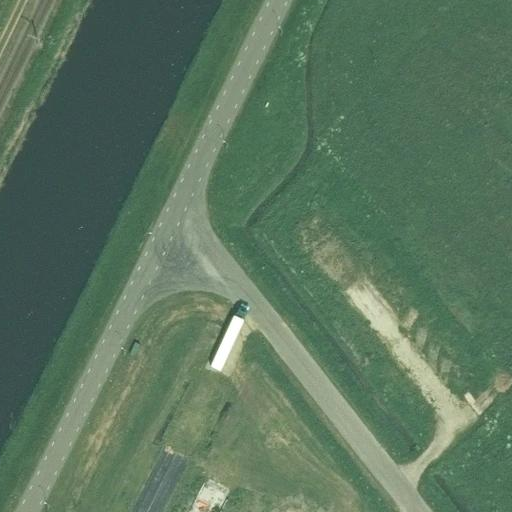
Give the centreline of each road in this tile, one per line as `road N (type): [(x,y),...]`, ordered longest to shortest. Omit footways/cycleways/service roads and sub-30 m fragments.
road 1 (unclassified): [(417,511),(240,287),(162,238)]
road 2 (tertiary): [(27,511),(162,238)]
road 3 (tertiary): [(162,238),(278,0)]
